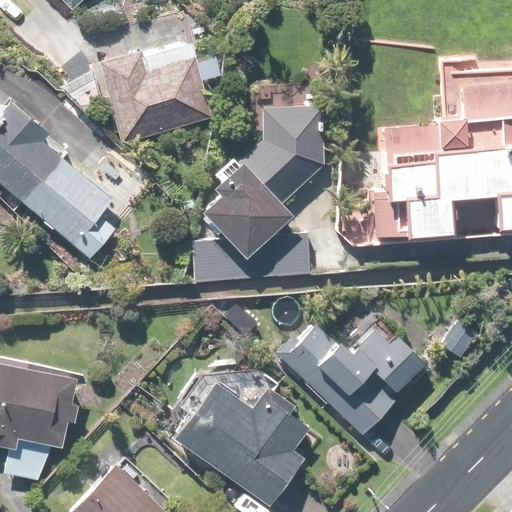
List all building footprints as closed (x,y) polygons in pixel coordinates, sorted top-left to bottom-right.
[(65,0),(73,8),(81,0),(65,0)] [(141,44),(101,56),(125,140),(211,114),(193,52),(148,66),(141,44)] [(511,81),(463,84),(465,113),(503,110),(504,139),(465,141),(463,110),(439,112),(440,119),(386,122),(390,187),(372,188),(375,234),(454,230),(452,191),(497,188),(499,217),(511,216),(511,81)] [(0,174),(89,254),(114,226),(99,212),(113,197),(43,135),(50,127),(17,97),(0,115),(0,174)] [(263,103),(264,138),(199,198),(248,250),(294,207),(284,196),(323,160),(321,101),(263,103)] [(294,329),(277,346),(360,429),(395,394),(391,390),(425,356),(398,329),(389,337),(363,312),(336,339),(316,319),(300,335),(294,329)] [(458,316),(440,341),(458,354),(476,329),(458,316)] [(77,371),(0,354),(0,440),(16,444),(19,432),(62,441),(77,371)] [(216,376),(175,432),(269,501),(304,454),(293,446),(310,422),(291,408),(296,401),(268,381),(252,402),(216,376)] [(172,511),(119,459),(68,509),(70,511),(172,511)]
